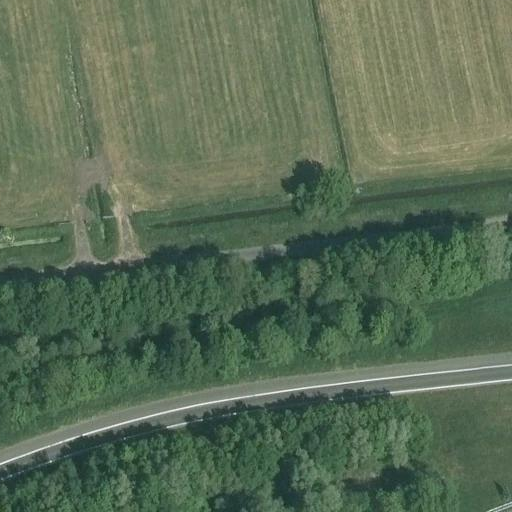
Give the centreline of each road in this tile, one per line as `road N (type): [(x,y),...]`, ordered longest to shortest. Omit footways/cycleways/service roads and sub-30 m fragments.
road 1 (motorway): [(511,373),(231,406),(87,440),(0,473)]
road 2 (unclassified): [(0,284),(511,221)]
